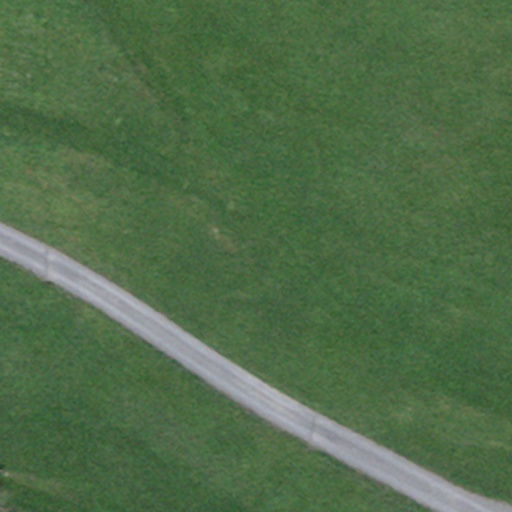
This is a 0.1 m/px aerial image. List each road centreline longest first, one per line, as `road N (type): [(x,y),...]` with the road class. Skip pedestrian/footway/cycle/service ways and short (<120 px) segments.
road 1 (track): [(0,109),(64,125),(243,199),(311,287),(383,345),(511,404)]
road 2 (residential): [(463,511),(0,241)]
road 3 (track): [(243,199),(100,0)]
